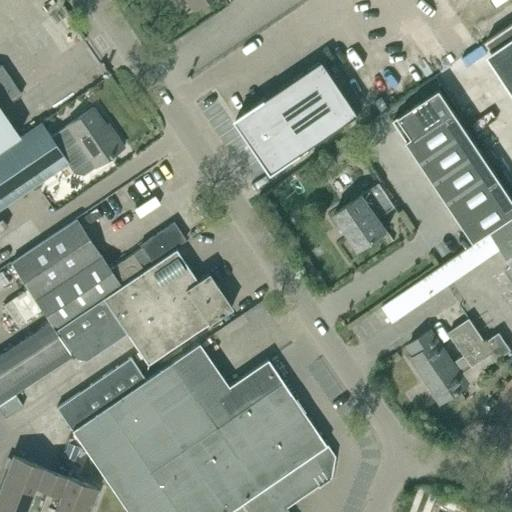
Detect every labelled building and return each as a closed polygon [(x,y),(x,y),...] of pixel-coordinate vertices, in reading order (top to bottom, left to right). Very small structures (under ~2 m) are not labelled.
[(185,0),(193,11),(208,0),(185,0)] [(511,21),(484,41),(511,82),(511,21)] [(323,61),(236,120),(272,173),(359,114),(323,61)] [(0,148),(19,136),(1,109),(21,96),(2,68),(0,67),(0,148)] [(511,215),(511,191),(442,87),(395,118),(476,240),(511,215)] [(49,137),(67,163),(72,171),(84,173),(94,166),(94,167),(123,148),(110,130),(108,131),(92,108),(49,137)] [(0,207),(67,163),(49,137),(39,122),(19,136),(0,148),(0,207)] [(395,207),(379,183),(334,213),(359,250),(388,231),(379,218),(395,207)] [(511,216),(490,232),(501,248),(511,264),(511,216)] [(143,270),(132,254),(109,270),(76,220),(11,263),(54,328),(143,270)] [(143,270),(175,249),(174,248),(186,240),(174,222),(140,246),(141,247),(132,254),(143,270)] [(501,248),(490,232),(382,305),(393,322),(501,248)] [(102,298),(125,332),(125,333),(147,365),(232,308),(208,274),(197,281),(175,249),(143,270),(102,298)] [(125,332),(102,298),(79,313),(102,348),(125,333),(125,332)] [(90,356),(102,348),(79,313),(56,329),(72,353),(90,356)] [(431,331),(409,345),(416,356),(411,360),(440,404),(468,386),(460,374),(471,366),(472,368),(492,354),(496,360),(511,350),(499,332),(484,342),(469,320),(449,333),(465,356),(453,364),(431,331)] [(54,328),(0,363),(0,401),(14,392),(71,355),(54,328)] [(288,511),(287,510),(285,506),(329,476),(333,457),(281,382),(283,381),(282,379),(281,379),(267,359),(228,386),(198,343),(145,380),(131,389),(128,392),(118,398),(106,406),(92,415),(71,429),(128,511),(228,511),(242,503),(248,511),(288,511)] [(131,389),(145,380),(129,357),(116,366),(131,389)] [(128,392),(131,389),(116,366),(103,375),(118,398),(128,392)] [(106,406),(118,398),(103,375),(90,384),(106,406)] [(92,415),(106,406),(90,384),(77,393),(85,404),(92,415)] [(14,392),(0,401),(0,410),(5,418),(23,406),(14,392)] [(92,415),(85,404),(77,393),(56,407),(71,429),(92,415)] [(67,443),(62,456),(74,461),(79,447),(67,443)] [(0,510),(4,511),(38,511),(54,471),(13,455),(0,488),(0,510)] [(87,511),(97,488),(54,471),(38,511),(87,511)]
